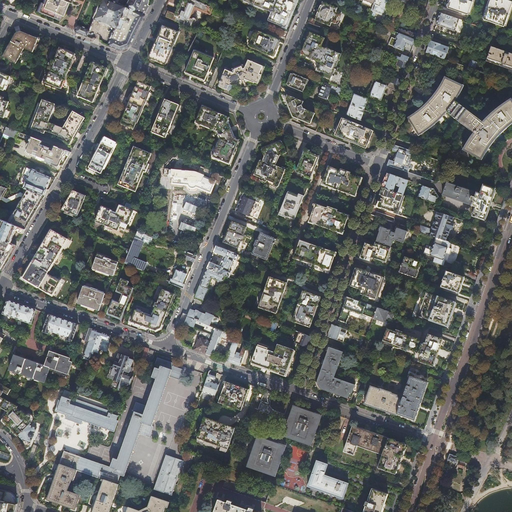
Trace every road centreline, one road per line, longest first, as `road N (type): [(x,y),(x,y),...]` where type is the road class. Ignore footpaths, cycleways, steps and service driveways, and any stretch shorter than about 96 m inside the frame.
road 1 (residential): [(379,164),(298,394)]
road 2 (residential): [(168,347),(254,130)]
road 3 (secondary): [(511,223),(446,410)]
road 4 (residential): [(168,347),(0,289)]
road 5 (residential): [(436,0),(379,164)]
road 6 (residential): [(432,440),(298,394)]
road 7 (residential): [(298,394),(168,347)]
road 8 (residential): [(0,285),(64,173)]
road 9 (residential): [(64,173),(128,62)]
road 10 (residential): [(128,62),(245,110)]
road 11 (residential): [(13,14),(128,62)]
